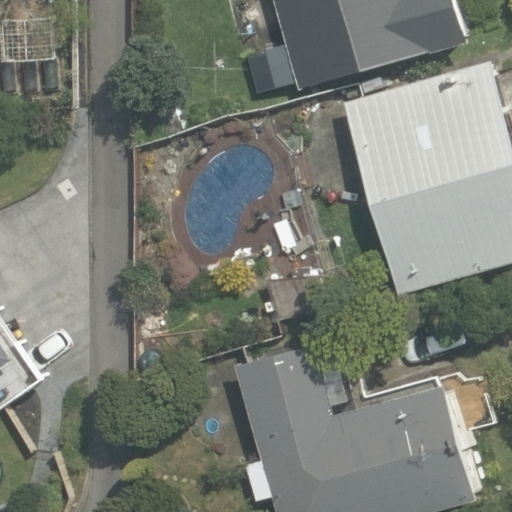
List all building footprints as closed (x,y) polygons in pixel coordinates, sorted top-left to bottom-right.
[(278,0),(301,80),(471,32),(462,0),(278,0)] [(353,103),(409,291),(511,260),(511,86),(504,58),(353,103)] [(282,318),(334,310),(328,273),(276,282),(282,318)] [(0,416),(51,382),(0,308),(0,416)] [(244,363),(285,511),(429,511),(491,495),(459,380),(350,410),(347,401),(365,396),(347,334),(244,363)]
